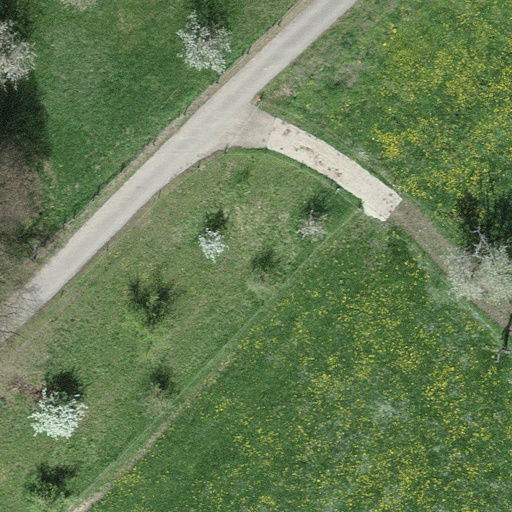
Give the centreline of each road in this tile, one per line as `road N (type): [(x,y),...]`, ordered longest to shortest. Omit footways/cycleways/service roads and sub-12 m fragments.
road 1 (unclassified): [(337,0),(0,316)]
road 2 (track): [(216,121),(328,171),(440,255),(511,329)]
